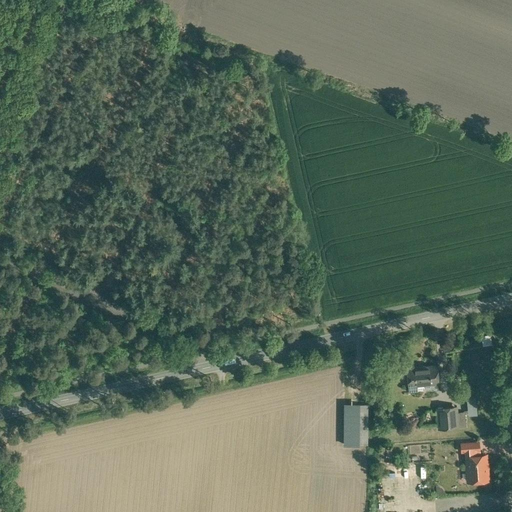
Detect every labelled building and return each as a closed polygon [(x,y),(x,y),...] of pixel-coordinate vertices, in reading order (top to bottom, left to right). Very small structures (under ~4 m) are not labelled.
[(437,364),(406,366),(408,387),(417,386),(417,384),(438,382),(437,364)] [(368,404),(359,404),(358,444),(367,444),(368,404)] [(457,405),(449,406),(450,419),(438,420),(438,428),(459,426),(457,405)] [(449,406),(436,407),(438,420),(450,419),(449,406)] [(479,441),(461,442),(461,450),(478,449),(479,449),(479,441)] [(478,449),(466,450),(467,462),(466,464),(466,470),(468,471),(468,480),(487,479),(485,454),(479,454),(478,449)]
